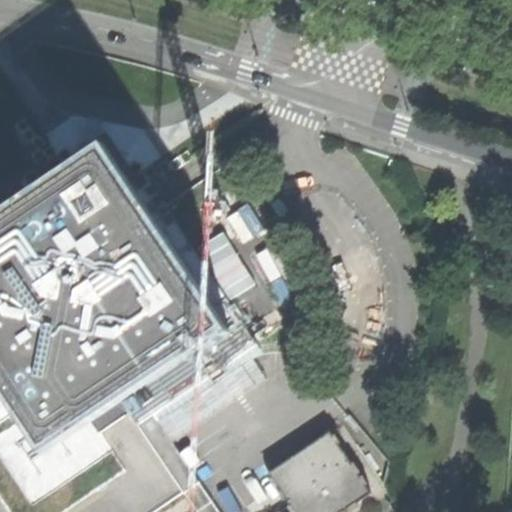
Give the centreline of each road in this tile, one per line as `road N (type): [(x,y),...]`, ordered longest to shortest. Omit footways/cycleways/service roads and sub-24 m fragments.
road 1 (secondary): [(0,10),(155,43),(298,87)]
road 2 (secondary): [(298,87),(511,161)]
road 3 (secondary): [(511,74),(373,31)]
